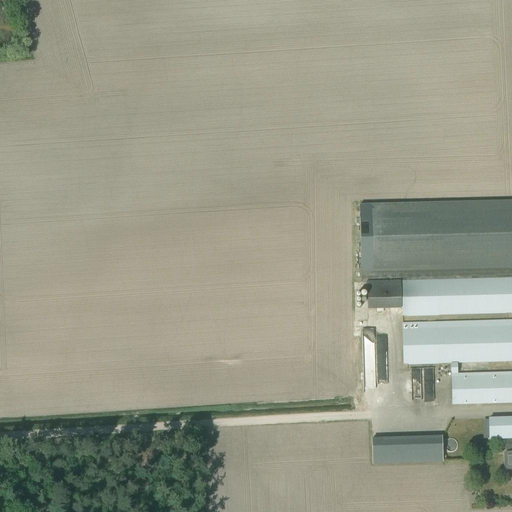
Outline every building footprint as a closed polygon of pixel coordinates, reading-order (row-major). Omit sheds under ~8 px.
[(511,201),(359,206),(361,283),(366,282),(401,281),(511,278),(511,201)] [(402,308),(402,316),(510,313),(511,313),(511,278),(401,281),(402,308)] [(402,308),(401,281),(366,282),(367,309),(402,308)] [(511,327),(402,330),(403,365),(511,361),(511,327)] [(434,367),(412,368),(413,399),(434,399),(434,367)] [(452,405),(511,403),(511,372),(451,374),(452,405)] [(511,418),(490,419),(491,440),(511,439),(511,418)] [(445,436),(374,436),(374,462),(445,462),(445,436)]
